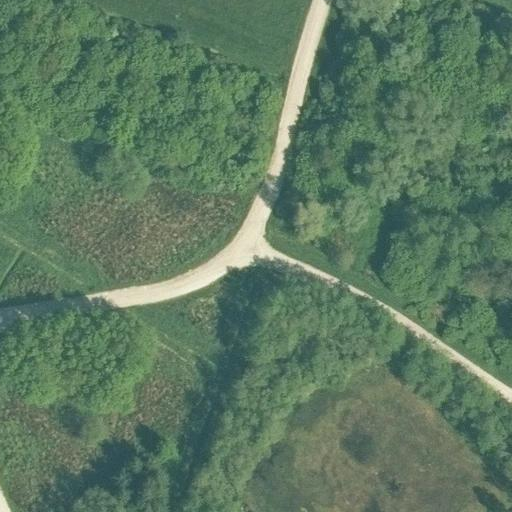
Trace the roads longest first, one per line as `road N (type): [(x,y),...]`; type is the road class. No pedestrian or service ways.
road 1 (track): [(323,0),(285,142),(244,252),(175,291),(0,320)]
road 2 (unknown): [(244,252),(511,398)]
